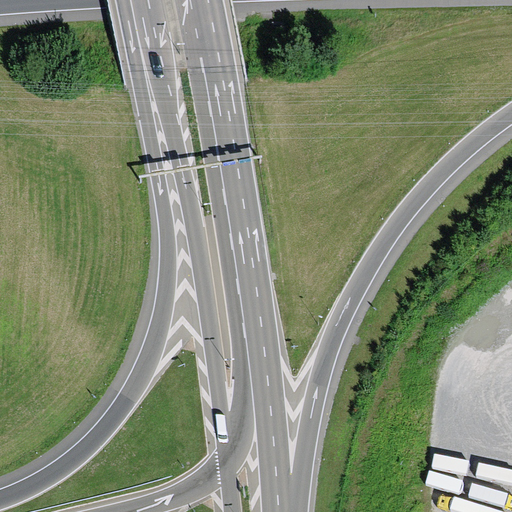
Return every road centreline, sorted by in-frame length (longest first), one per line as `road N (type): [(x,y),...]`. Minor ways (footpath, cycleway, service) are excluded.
road 1 (motorway): [(155,69),(168,247),(157,338),(106,427),(68,464),(0,499)]
road 2 (motorway): [(278,496),(345,307),(373,259),(436,179),(511,113)]
road 3 (secondary): [(155,69),(190,203),(227,459)]
road 4 (secondary): [(258,367),(199,0)]
road 5 (secondary): [(278,496),(258,367)]
road 6 (motorway): [(120,511),(181,494),(227,459)]
